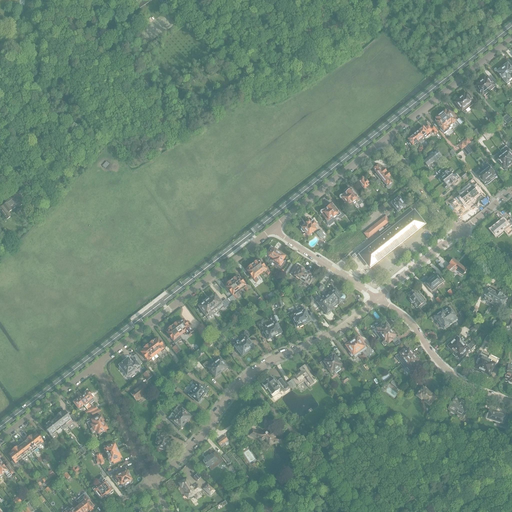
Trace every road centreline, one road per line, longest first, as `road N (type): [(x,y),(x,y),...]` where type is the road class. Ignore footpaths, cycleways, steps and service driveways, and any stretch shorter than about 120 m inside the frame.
road 1 (tertiary): [(0,427),(511,26)]
road 2 (residential): [(152,480),(202,434),(246,376),(378,299)]
road 3 (residential): [(96,365),(271,229)]
road 4 (residential): [(511,401),(470,388),(446,370),(411,322),(378,299)]
road 5 (residential): [(384,139),(511,38)]
road 6 (residential): [(271,229),(384,139)]
road 7 (residential): [(152,480),(96,365)]
road 8 (residential): [(378,299),(271,229)]
road 9 (residential): [(0,438),(96,365)]
